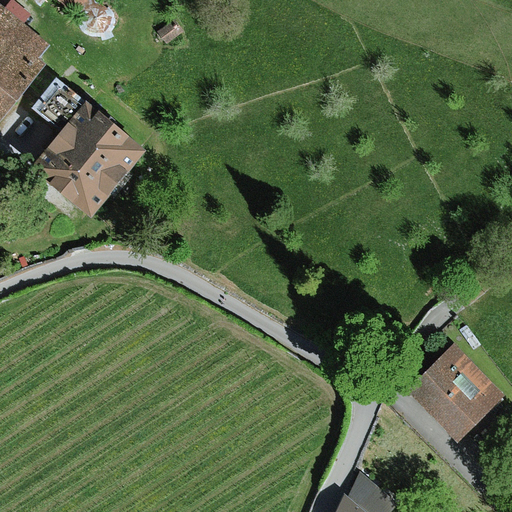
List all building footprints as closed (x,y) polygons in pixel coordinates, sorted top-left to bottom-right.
[(55,0),(73,14),(84,0),(55,0)] [(0,112),(42,62),(35,56),(46,44),(0,5),(0,112)] [(174,20),(157,32),(165,44),(182,32),(174,20)] [(54,127),(78,96),(50,74),(25,105),(54,127)] [(89,215),(143,147),(78,96),(54,127),(41,143),(50,150),(33,172),(89,215)] [(486,457),(511,432),(511,408),(452,345),(405,389),(454,441),(463,432),(486,457)] [(357,471),(346,496),(364,511),(389,511),(397,504),(357,471)] [(342,493),(333,511),(364,511),(346,496),(342,493)]
